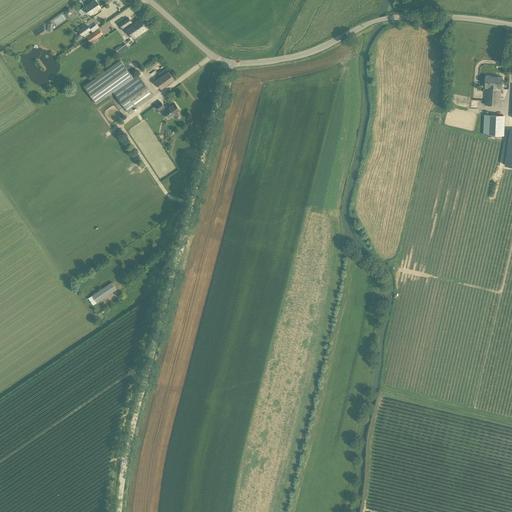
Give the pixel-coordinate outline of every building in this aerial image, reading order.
[(87,13),(87,14),(88,14),(89,14),(90,14),(92,13),(92,15),(97,13),(97,12),(97,11),(98,11),(98,10),(97,10),(97,9),(100,7),(95,0),(85,7),(86,12),(86,13),(87,13)] [(146,29),(139,19),(132,24),(128,18),(119,24),(122,28),(125,26),(133,38),(146,29)] [(89,29),(86,25),(79,31),(82,35),(89,29)] [(87,37),(90,42),(94,40),(102,34),(99,29),(87,37)] [(116,49),(119,54),(130,48),(127,43),(116,49)] [(133,78),(120,60),(84,86),(96,104),(108,95),(113,92),(133,78)] [(168,71),(156,80),(161,88),(175,79),(171,73),(170,74),(168,71)] [(153,95),(138,74),(133,78),(113,92),(128,113),(153,95)] [(485,88),(485,96),(493,96),(493,88),(492,88),(493,83),(493,82),(494,82),(495,76),(486,75),(485,88)] [(503,77),(495,76),(494,82),(493,82),(493,83),(492,88),(493,88),(493,96),(485,96),(484,105),(501,105),(501,96),(501,89),(502,89),(503,77)] [(180,110),(175,103),(166,109),(164,106),(161,101),(156,104),(159,109),(162,108),(164,110),(163,110),(168,117),(174,113),(175,115),(179,113),(177,111),(180,110)] [(504,135),(505,115),(484,114),(483,134),(504,135)] [(116,289),(112,282),(91,295),(92,296),(89,298),(93,304),(96,302),(116,289)]
